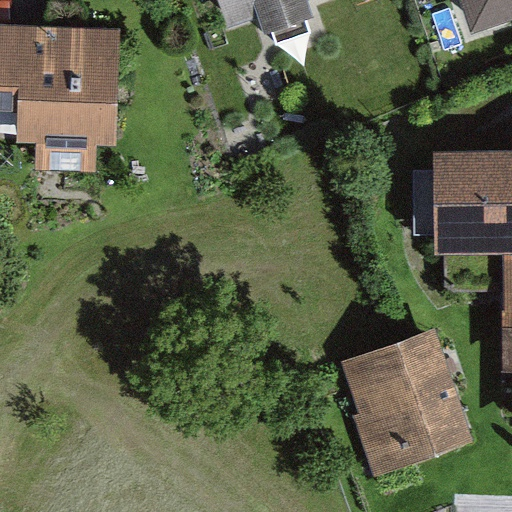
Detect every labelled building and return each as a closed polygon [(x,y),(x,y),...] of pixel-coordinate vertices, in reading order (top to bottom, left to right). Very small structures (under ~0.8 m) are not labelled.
[(307,0),(224,0),(232,24),(265,13),(271,33),(311,19),(305,1),(307,0)] [(511,19),(511,0),(468,0),(479,31),(511,19)] [(114,39),(0,35),(0,109),(26,111),(25,141),(47,141),(47,166),(90,167),(91,141),(111,142),(114,39)] [(511,158),(431,159),(431,269),(501,269),(501,382),(511,382),(511,158)] [(473,448),(436,337),(344,368),(361,419),(355,421),(375,481),(473,448)]
